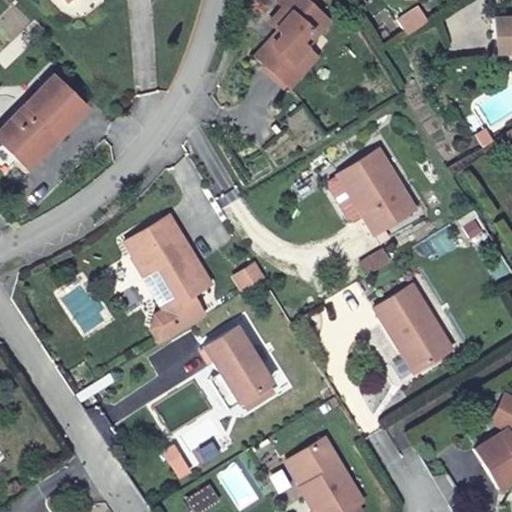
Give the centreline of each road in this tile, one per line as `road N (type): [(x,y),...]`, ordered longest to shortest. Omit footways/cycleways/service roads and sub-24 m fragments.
road 1 (residential): [(214,0),(192,71),(153,140),(82,207),(0,252)]
road 2 (residential): [(130,511),(0,311)]
